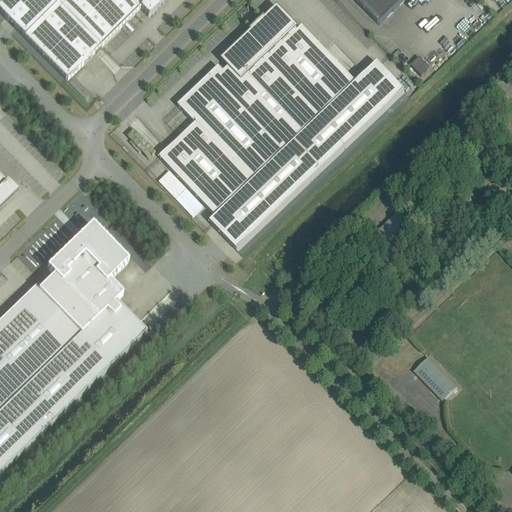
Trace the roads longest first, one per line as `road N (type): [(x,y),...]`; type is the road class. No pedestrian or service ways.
road 1 (unclassified): [(511,504),(305,293),(301,265)]
road 2 (track): [(262,307),(44,511)]
road 3 (unclassified): [(462,511),(253,299)]
road 4 (unclassified): [(301,265),(443,129),(511,194)]
road 5 (unclassified): [(80,142),(224,0)]
road 6 (unclassified): [(225,273),(100,163)]
road 7 (unclassified): [(100,163),(0,261)]
